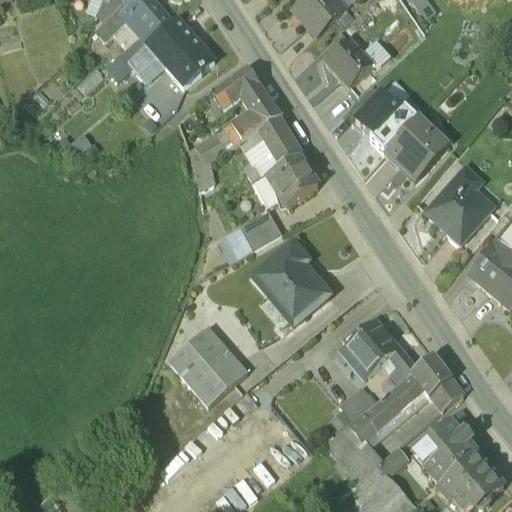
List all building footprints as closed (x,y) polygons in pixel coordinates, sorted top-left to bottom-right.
[(118,0),(110,0),(109,5),(104,2),(99,15),(108,23),(125,6),(118,0)] [(138,0),(130,8),(138,16),(128,26),(141,41),(148,48),(172,27),(149,2),(150,0),(138,0)] [(346,17),(330,0),(311,0),(296,15),(307,26),(304,28),(317,43),(346,17)] [(108,23),(96,35),(106,46),(128,26),(138,16),(130,8),(127,4),(108,23)] [(172,27),(148,48),(146,51),(165,73),(183,93),(214,67),(177,24),(172,27)] [(141,41),(119,59),(127,68),(146,51),(148,48),(141,41)] [(349,48),(326,69),(350,94),(373,74),(349,48)] [(148,90),(165,73),(146,51),(127,68),(148,90)] [(247,72),(211,99),(223,117),(242,103),(260,90),(247,72)] [(260,90),(242,103),(251,117),(231,129),(231,130),(242,147),(280,122),(281,121),(260,90)] [(149,92),(134,105),(158,133),(165,128),(173,120),(149,92)] [(356,129),(372,144),(397,117),(381,102),(356,129)] [(372,144),(370,146),(384,160),(417,125),(402,111),(397,117),(372,144)] [(138,121),(133,112),(110,127),(115,135),(111,138),(121,154),(152,136),(140,120),(138,121)] [(303,159),(280,122),(242,147),(241,148),(246,157),(264,148),(278,173),(279,173),(298,162),(303,159)] [(434,141),(417,125),(384,160),(414,189),(447,154),(446,153),(443,156),(430,144),(434,141)] [(242,147),(231,130),(219,139),(223,146),(230,155),(241,148),(242,147)] [(223,146),(201,160),(206,170),(209,168),(230,155),(223,146)] [(278,173),(264,148),(246,157),(255,173),(257,172),(263,181),(267,180),(278,173)] [(201,160),(195,151),(189,154),(195,176),(206,170),(201,160)] [(298,162),(279,173),(278,173),(267,180),(267,181),(270,185),(280,200),(287,212),(317,191),(298,162)] [(206,170),(195,176),(199,197),(214,189),(209,168),(206,170)] [(253,187),(263,181),(257,172),(255,173),(247,178),(253,187)] [(465,176),(427,219),(439,230),(441,229),(450,237),(447,240),(461,251),(490,219),(467,200),(478,187),(465,176)] [(263,181),(253,187),(251,188),(264,210),(280,200),(270,185),(267,181),(267,180),(263,181)] [(281,238),(268,215),(239,232),(240,234),(252,255),(281,238)] [(511,227),(466,283),(511,320),(511,318),(511,227)] [(230,267),(252,255),(240,234),(217,246),(230,267)] [(292,247),(251,281),(267,300),(272,296),(286,314),(285,315),(295,327),(292,330),(293,331),(330,300),(314,281),(318,277),(292,247)] [(375,325),(355,342),(352,338),(342,347),(345,350),(343,352),(369,381),(388,365),(395,373),(389,378),(398,389),(411,379),(416,374),(399,354),(398,355),(385,341),(387,339),(375,325)] [(208,335),(169,368),(208,414),(247,381),(208,335)] [(416,374),(411,379),(425,397),(441,417),(462,400),(433,360),(416,374)] [(364,419),(363,419),(376,436),(425,397),(411,379),(398,389),(375,409),(364,419)] [(350,402),(364,419),(375,409),(361,393),(350,402)] [(364,419),(350,402),(339,411),(353,427),(363,419),(364,419)] [(376,436),(363,419),(353,427),(349,431),(362,447),(376,436)] [(449,428),(413,458),(440,490),(476,460),(468,450),(472,446),(472,443),(467,438),(464,437),(460,441),(449,428)] [(362,447),(349,431),(325,451),(358,488),(379,470),(380,469),(380,468),(362,447)] [(380,468),(380,469),(390,480),(408,465),(399,453),(380,468)] [(440,490),(438,492),(449,505),(452,502),(460,511),(469,511),(471,511),(485,511),(489,509),(489,503),(503,492),(493,481),(490,481),(484,474),(484,470),(476,460),(440,490)] [(387,479),(379,470),(358,488),(366,498),(385,480),(387,479)] [(366,498),(351,511),(397,511),(407,503),(385,480),(366,498)]
